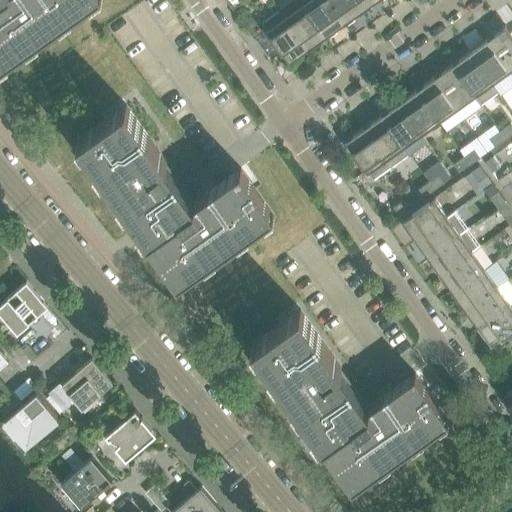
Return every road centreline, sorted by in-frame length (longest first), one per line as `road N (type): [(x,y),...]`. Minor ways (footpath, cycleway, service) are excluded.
road 1 (residential): [(284,124),(511,437)]
road 2 (residential): [(461,0),(284,124)]
road 3 (tertiary): [(110,301),(0,171)]
road 4 (tertiary): [(209,419),(110,301)]
road 5 (residential): [(194,0),(284,124)]
road 6 (tertiary): [(289,511),(209,419)]
